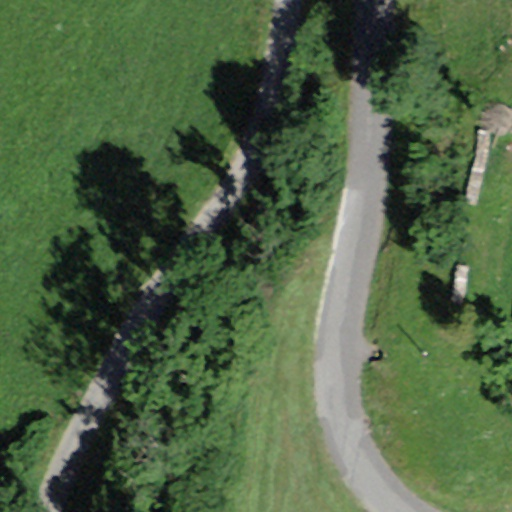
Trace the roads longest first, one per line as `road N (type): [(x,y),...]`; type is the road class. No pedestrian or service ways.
road 1 (unclassified): [(286,0),(253,155),(132,329),(83,417),(45,511)]
road 2 (residential): [(379,0),(378,95),(339,385),(359,458),(406,511)]
